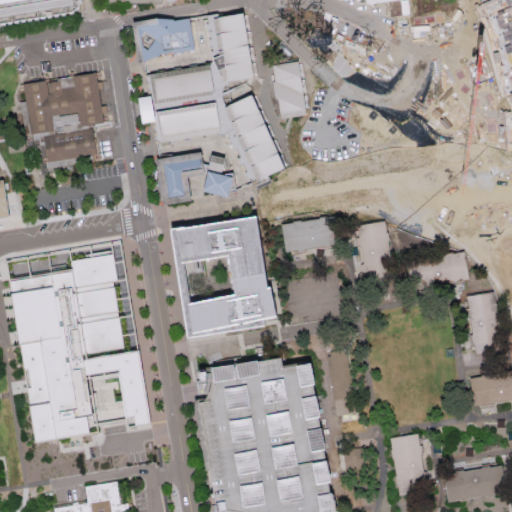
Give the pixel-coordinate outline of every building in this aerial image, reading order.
[(82,0),(78,8),(72,13),(0,24),(0,0),(82,0)] [(485,0),(511,0),(511,143),(507,145),(502,107),(475,17),(479,14),(475,4),(485,0)] [(224,83),(212,18),(243,13),(255,77),(224,83)] [(159,55),(144,62),(139,63),(132,21),(157,18),(174,20),(189,18),(193,50),(159,55)] [(277,116),(269,62),(296,58),(304,111),(277,116)] [(139,98),(142,97),(152,96),(149,74),(210,64),(215,96),(155,105),(156,111),(215,102),(220,133),(161,142),(157,119),(145,121),(143,122),(139,98)] [(108,122),(95,124),(100,159),(44,168),(38,139),(32,140),(26,104),(22,105),(18,84),(99,71),(108,122)] [(147,117),(146,94),(133,95),(134,118),(147,117)] [(285,168),(256,181),(223,107),(252,94),(285,168)] [(163,205),(155,158),(200,151),(204,175),(187,177),(191,201),(163,205)] [(228,197),(203,191),(211,154),(224,158),(221,174),(233,176),(228,197)] [(0,179),(3,179),(9,216),(0,217),(0,179)] [(340,214),(344,241),(285,250),(281,223),(340,214)] [(171,227),(256,215),(267,285),(270,285),(276,316),(263,318),(264,324),(187,336),(171,227)] [(357,224),(384,220),(394,278),(367,282),(357,224)] [(411,287),(406,260),(464,250),(469,277),(411,287)] [(11,294),(54,287),(51,272),(73,268),(72,260),(113,253),(117,280),(113,281),(125,352),(138,350),(150,423),(127,428),(126,424),(98,428),(98,432),(35,442),(27,388),(31,387),(27,369),(23,369),(11,294)] [(503,349),(476,353),(466,295),(493,291),(503,349)] [(322,356),(345,353),(354,417),(331,420),(322,356)] [(196,371),(217,367),(283,356),(284,364),(310,360),(336,511),(223,511),(223,510),(215,511),(209,471),(204,472),(193,398),(201,397),(200,391),(196,371)] [(511,398),(474,404),(470,377),(511,370),(511,398)] [(399,495),(390,437),(418,433),(427,491),(399,495)] [(448,501),(444,474),(500,465),(504,492),(471,497),(448,501)] [(44,511),(43,504),(85,497),(84,485),(116,479),(119,511),(44,511)]
